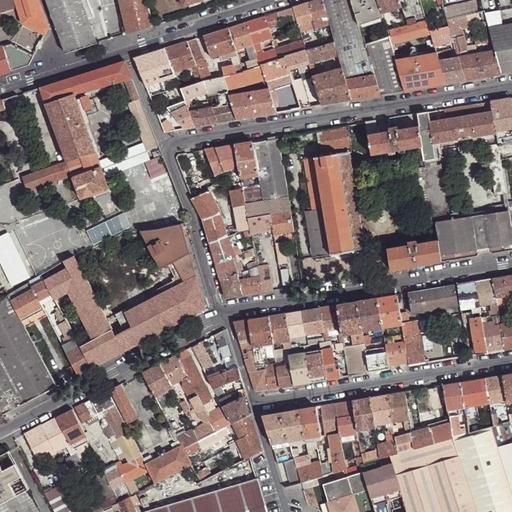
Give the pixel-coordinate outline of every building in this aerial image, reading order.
[(0,0),(0,12),(19,7),(16,0),(0,0)] [(49,27),(39,0),(16,0),(19,7),(23,23),(46,34),(49,27)] [(46,0),(67,54),(98,44),(93,30),(84,6),(82,0),(46,0)] [(119,0),(129,34),(148,28),(146,22),(152,20),(146,0),(119,0)] [(317,0),(299,6),(294,7),(300,28),(328,19),(328,16),(322,0),(317,0)] [(352,0),(322,0),(328,16),(328,19),(331,27),(357,18),(354,8),(352,0)] [(378,0),(352,0),(354,8),(357,18),(359,24),(384,17),(383,14),(378,0)] [(378,0),(383,14),(402,7),(399,0),(378,0)] [(399,0),(402,7),(405,16),(405,17),(411,16),(412,19),(426,15),(421,0),(399,0)] [(468,15),(478,13),(475,0),(444,8),(447,20),(468,15)] [(93,30),(102,27),(106,26),(98,2),(84,6),(93,30)] [(294,7),(266,17),(269,29),(291,21),(294,33),(296,32),(300,31),(300,28),(294,7)] [(468,15),(470,24),(487,20),(484,11),(478,13),(468,15)] [(428,21),(426,15),(412,19),(414,24),(428,21)] [(468,15),(447,20),(449,27),(459,24),(461,27),(470,24),(468,15)] [(405,16),(385,21),(388,31),(408,26),(405,17),(405,16)] [(405,17),(408,26),(409,25),(414,24),(412,19),(411,16),(405,17)] [(266,17),(246,23),(253,44),(272,38),(269,29),(266,17)] [(333,34),(335,44),(339,57),(341,62),(342,69),(345,79),(373,72),(373,70),(372,67),(368,55),(365,44),(359,24),(357,18),(331,27),(332,31),(333,34)] [(433,19),(428,21),(428,25),(430,31),(436,30),(433,19)] [(409,25),(412,39),(418,37),(431,34),(430,31),(428,25),(428,21),(414,24),(409,25)] [(246,23),(229,28),(236,50),(246,47),(253,44),(246,23)] [(489,29),(488,24),(478,26),(483,44),(493,41),(489,29)] [(493,41),(495,51),(502,75),(511,73),(511,24),(489,29),(493,41)] [(388,31),(390,37),(392,44),(412,39),(409,25),(408,26),(388,31)] [(98,44),(107,41),(102,27),(93,30),(98,44)] [(451,36),(449,27),(436,30),(430,31),(431,34),(435,47),(438,46),(453,43),(451,36)] [(229,28),(204,36),(212,57),(221,54),(230,52),(236,50),(229,28)] [(307,35),(302,36),(303,38),(303,41),(304,42),(317,38),(319,37),(333,34),(332,31),(308,38),(307,35)] [(304,42),(306,52),(335,44),(333,34),(319,37),(317,38),(304,42)] [(431,34),(418,37),(423,56),(437,54),(436,50),(435,47),(431,34)] [(463,34),(451,36),(453,43),(454,47),(465,44),(463,34)] [(373,72),(381,95),(406,91),(398,64),(397,61),(397,60),(394,49),(392,44),(390,37),(365,44),(368,55),(372,67),(373,70),(373,72)] [(196,38),(187,41),(196,65),(203,82),(205,82),(212,80),(204,57),(203,58),(196,38)] [(165,48),(172,67),(175,72),(191,67),(196,65),(187,41),(165,48)] [(276,49),(279,60),(286,59),(306,52),(304,42),(303,41),(301,41),(278,49),(276,49)] [(0,74),(29,65),(34,55),(11,44),(0,47),(0,74)] [(251,61),(258,59),(256,53),(253,44),(246,47),(251,61)] [(335,44),(306,52),(310,65),(314,64),(339,57),(335,44)] [(455,54),(458,57),(478,54),(476,46),(466,48),(465,44),(454,47),(455,54)] [(135,58),(142,76),(172,67),(165,48),(135,58)] [(261,67),(262,66),(262,65),(279,60),(276,49),(266,53),(263,52),(263,51),(256,53),(258,59),(261,67)] [(230,52),(232,59),(238,56),(236,50),(230,52)] [(445,51),(437,54),(439,61),(447,60),(445,51)] [(478,54),(485,78),(502,75),(495,51),(478,54)] [(223,61),(232,59),(230,52),(221,54),(223,61)] [(306,52),(286,59),(290,71),(310,65),(306,52)] [(417,57),(426,88),(445,85),(439,61),(437,54),(423,56),(417,57)] [(458,57),(464,82),(485,78),(478,54),(458,57)] [(232,59),(235,66),(241,64),(238,56),(232,59)] [(398,64),(406,91),(426,88),(417,57),(413,57),(401,60),(397,60),(397,61),(398,64)] [(439,61),(445,85),(464,82),(458,57),(447,60),(439,61)] [(251,61),(241,64),(244,71),(261,67),(258,59),(251,61)] [(262,66),(266,78),(267,81),(291,75),(290,71),(286,59),(279,60),(262,65),(262,66)] [(126,61),(40,88),(67,161),(23,177),(28,191),(73,175),(82,199),(109,189),(105,179),(99,161),(76,95),(126,80),(132,78),(126,61)] [(241,64),(235,66),(237,74),(244,72),(244,71),(241,64)] [(203,82),(196,65),(191,67),(198,84),(203,82)] [(215,72),(217,79),(224,77),(237,74),(235,66),(215,72)] [(237,74),(224,77),(228,88),(266,78),(262,66),(261,67),(244,71),(244,72),(237,74)] [(314,77),(322,105),(351,101),(345,79),(342,69),(314,77)] [(345,79),(351,101),(381,95),(373,72),(345,79)] [(267,81),(269,89),(270,91),(294,84),(292,78),(291,75),(267,81)] [(294,84),(302,109),(311,107),(301,75),(292,78),(294,84)] [(208,93),(209,97),(218,95),(221,106),(233,104),(230,96),(228,88),(224,77),(217,79),(212,80),(205,82),(208,93)] [(126,80),(134,101),(141,99),(132,78),(126,80)] [(198,84),(182,89),(186,100),(205,94),(208,93),(205,82),(203,82),(198,84)] [(233,104),(238,120),(258,116),(277,113),(270,91),(269,89),(230,96),(233,104)] [(147,151),(160,146),(141,99),(134,101),(128,103),(147,151)] [(511,136),(511,104),(511,99),(491,102),(492,108),(493,112),(496,134),(497,139),(497,140),(511,136)] [(492,108),(491,102),(469,106),(445,110),(446,116),(492,108)] [(213,108),(218,123),(238,120),(233,104),(221,106),(216,107),(213,108)] [(180,110),(187,129),(197,127),(191,112),(188,107),(180,110)] [(191,112),(197,127),(218,123),(213,108),(209,108),(199,110),(191,112)] [(160,114),(163,130),(174,129),(172,112),(160,114)] [(493,112),(430,122),(434,145),(441,144),(496,134),(493,112)] [(421,138),(422,148),(426,168),(436,223),(451,221),(451,220),(441,165),(437,166),(434,150),(441,149),(441,144),(434,145),(430,122),(428,113),(418,114),(421,138)] [(366,123),(368,135),(390,132),(390,128),(399,127),(400,130),(419,127),(417,114),(389,119),(389,120),(388,120),(389,125),(377,127),(376,121),(366,123)] [(330,152),(332,152),(331,150),(351,147),(347,126),(317,131),(321,154),(323,154),(323,157),(330,155),(330,152)] [(368,135),(372,156),(422,148),(421,138),(419,127),(400,130),(399,127),(390,128),(390,132),(368,135)] [(313,141),(311,133),(301,135),(302,143),(313,141)] [(441,144),(441,149),(463,145),(465,146),(467,146),(468,144),(489,141),(495,139),(497,139),(496,134),(441,144)] [(264,201),(288,197),(278,137),(252,142),(259,176),(260,186),(264,201)] [(259,176),(252,142),(235,145),(239,167),(242,179),(259,176)] [(99,161),(105,179),(148,162),(142,144),(99,161)] [(239,167),(235,145),(216,148),(225,172),(239,167)] [(507,195),(501,160),(499,151),(498,146),(487,147),(495,197),(507,195)] [(225,172),(216,148),(205,150),(216,175),(225,172)] [(366,250),(366,249),(366,248),(367,247),(367,245),(365,246),(364,236),(366,236),(365,234),(364,235),(362,225),(364,225),(363,223),(361,224),(360,214),(362,215),(361,212),(360,212),(358,203),(360,203),(359,201),(358,202),(356,192),(358,192),(358,190),(356,190),(355,182),(356,181),(356,179),(354,180),(353,171),(354,170),(354,168),(352,168),(350,154),(352,154),(351,152),(349,152),(349,150),(347,150),(348,152),(338,154),(337,151),(336,152),(336,154),(332,155),(332,152),(330,152),(330,155),(323,157),(323,154),(321,154),(321,157),(317,157),(317,155),(315,156),(315,158),(314,158),(314,160),(316,159),(318,174),(316,174),(317,176),(319,176),(320,185),(318,186),(318,188),(320,187),(322,196),(320,196),(320,199),(322,198),(324,207),(322,208),(322,210),(324,209),(326,218),(324,218),(324,221),(326,220),(327,229),(326,229),(326,231),(328,231),(329,240),(328,241),(328,242),(330,242),(331,251),(329,251),(330,253),(332,253),(332,254),(332,257),(335,256),(334,254),(352,251),(353,253),(355,253),(355,251),(364,249),(364,251),(366,250)] [(148,162),(147,163),(153,178),(165,173),(159,158),(148,162)] [(321,257),(332,254),(332,253),(330,253),(329,251),(331,251),(330,242),(328,242),(328,241),(329,240),(328,231),(326,231),(326,229),(327,229),(326,220),(324,221),(324,218),(326,218),(324,209),(322,210),(322,208),(324,207),(322,198),(320,199),(320,196),(322,196),(320,187),(318,188),(318,186),(320,185),(319,176),(317,176),(316,174),(318,174),(316,159),(314,160),(314,158),(306,159),(306,158),(304,158),(304,160),(303,160),(303,162),(304,162),(307,176),(305,176),(306,178),(307,178),(313,210),(321,257)] [(436,223),(426,168),(412,171),(421,226),(436,223)] [(243,189),(260,186),(259,176),(242,179),(243,185),(243,189)] [(249,218),(246,204),(243,189),(236,190),(232,191),(241,232),(251,230),(249,218)] [(193,199),(203,219),(221,213),(215,201),(214,199),(210,191),(193,199)] [(498,212),(504,211),(504,209),(506,209),(509,208),(507,195),(495,197),(498,212)] [(271,214),(290,211),(288,197),(264,201),(266,215),(271,214)] [(249,218),(266,215),(264,201),(246,204),(249,218)] [(313,258),(321,257),(313,210),(305,212),(313,258)] [(492,253),(511,249),(511,227),(510,212),(509,210),(504,211),(498,212),(485,214),(492,253)] [(274,235),(294,231),(290,211),(271,214),(273,230),(274,235)] [(210,243),(229,235),(225,223),(224,221),(221,213),(203,219),(210,243)] [(252,234),(273,230),(271,214),(266,215),(249,218),(251,230),(252,234)] [(478,255),(492,253),(485,214),(473,216),(478,255)] [(442,261),(478,255),(473,216),(459,218),(452,220),(451,220),(451,221),(436,223),(438,236),(438,240),(442,261)] [(182,224),(156,227),(174,262),(179,271),(193,265),(182,224)] [(156,227),(141,229),(161,269),(174,262),(156,227)] [(9,234),(0,238),(0,257),(13,285),(29,278),(9,234)] [(234,248),(229,235),(210,243),(216,264),(233,256),(236,256),(235,252),(234,248)] [(408,245),(388,249),(391,270),(442,261),(438,240),(426,242),(417,244),(416,241),(408,242),(408,245)] [(259,241),(254,242),(255,251),(256,255),(262,254),(259,241)] [(279,264),(285,263),(283,246),(281,246),(280,243),(276,244),(279,264)] [(75,256),(65,261),(68,268),(70,271),(75,281),(99,327),(110,321),(80,266),(76,257),(75,256)] [(216,264),(221,281),(238,274),(235,263),(233,256),(216,264)] [(65,261),(51,269),(54,275),(68,268),(65,261)] [(283,288),(292,287),(287,262),(285,263),(279,264),(283,288)] [(193,265),(179,271),(181,274),(185,282),(192,295),(201,311),(206,308),(193,265)] [(238,274),(239,276),(256,271),(255,267),(241,272),(238,274)] [(54,275),(45,280),(52,293),(75,281),(70,271),(68,268),(54,275)] [(226,298),(242,295),(240,284),(239,284),(238,282),(239,282),(239,280),(240,280),(239,276),(238,274),(221,281),(226,298)] [(511,274),(493,278),(496,298),(511,294),(511,274)] [(263,291),(272,290),(269,275),(260,276),(263,291)] [(245,295),(263,291),(260,276),(240,280),(239,280),(239,282),(238,282),(239,284),(240,284),(242,295),(245,295)] [(493,278),(475,281),(479,306),(490,304),(497,303),(496,298),(493,278)] [(33,287),(35,290),(40,300),(52,293),(45,280),(33,287)] [(475,281),(458,284),(461,309),(471,307),(479,306),(475,281)] [(16,291),(8,295),(13,303),(35,290),(33,287),(31,282),(16,291)] [(150,300),(148,301),(155,314),(165,310),(173,326),(187,319),(179,302),(192,295),(185,282),(182,283),(167,291),(150,300)] [(146,292),(150,300),(167,291),(163,283),(146,292)] [(455,285),(408,293),(412,314),(458,306),(455,285)] [(22,310),(24,314),(39,306),(36,302),(40,300),(35,290),(13,303),(18,312),(22,310)] [(377,298),(382,328),(402,325),(400,313),(397,294),(377,298)] [(0,407),(4,415),(57,387),(33,342),(30,337),(22,321),(20,317),(18,312),(13,303),(8,295),(0,299),(0,407)] [(187,319),(201,311),(192,295),(179,302),(187,319)] [(377,298),(357,301),(363,331),(382,328),(377,298)] [(132,304),(134,308),(142,304),(140,300),(132,304)] [(148,301),(142,304),(149,318),(155,315),(155,314),(148,301)] [(357,301),(338,304),(342,333),(342,334),(363,331),(357,301)] [(497,303),(490,304),(492,313),(499,313),(497,303)] [(20,317),(22,321),(44,309),(42,304),(39,306),(24,314),(20,317)] [(67,320),(58,304),(54,306),(57,311),(56,312),(61,323),(67,320)] [(142,304),(134,308),(142,322),(149,318),(142,304)] [(338,304),(320,307),(324,332),(325,336),(330,336),(338,334),(342,333),(338,304)] [(471,307),(472,311),(473,317),(481,316),(481,314),(479,306),(471,307)] [(320,307),(303,311),(307,335),(324,332),(320,307)] [(134,308),(110,321),(111,324),(114,330),(120,327),(122,332),(135,326),(142,322),(134,308)] [(155,314),(155,315),(163,331),(173,326),(165,310),(155,314)] [(303,311),(286,313),(290,338),(307,335),(303,311)] [(472,311),(462,312),(462,315),(463,319),(471,318),(473,317),(472,311)] [(408,362),(409,365),(424,363),(424,360),(416,321),(409,322),(407,312),(400,313),(402,325),(408,362)] [(286,313),(269,316),(273,343),(283,342),(290,340),(290,338),(286,313)] [(155,315),(149,318),(157,334),(163,331),(155,315)] [(499,315),(481,317),(487,352),(505,350),(501,324),(499,317),(499,315)] [(510,315),(499,317),(501,324),(511,322),(510,315)] [(252,337),(254,346),(266,344),(273,343),(269,316),(249,320),(252,337)] [(473,317),(471,318),(477,354),(487,352),(481,317),(481,316),(473,317)] [(135,326),(143,342),(157,334),(149,318),(142,322),(135,326)] [(67,344),(77,339),(67,320),(61,323),(59,324),(66,337),(64,338),(67,344)] [(236,331),(239,340),(252,337),(249,320),(234,322),(236,331)] [(501,324),(505,350),(511,348),(511,321),(511,322),(501,324)] [(101,329),(103,334),(115,356),(131,348),(122,332),(117,335),(114,330),(111,324),(101,329)] [(384,341),(385,348),(388,365),(395,364),(403,363),(408,362),(402,325),(382,328),(384,341)] [(122,332),(131,348),(143,342),(135,326),(122,332)] [(120,327),(114,330),(117,335),(122,332),(120,327)] [(101,329),(78,341),(81,346),(93,340),(103,334),(101,329)] [(215,335),(229,371),(239,368),(227,329),(215,335)] [(363,334),(364,343),(365,345),(369,344),(371,344),(369,333),(363,334)] [(93,340),(105,361),(115,356),(103,334),(93,340)] [(239,340),(241,348),(248,347),(254,346),(252,337),(239,340)] [(81,346),(93,368),(105,361),(93,340),(81,346)] [(290,340),(283,342),(284,349),(288,348),(291,348),(291,343),(290,340)] [(65,348),(68,353),(81,346),(78,341),(65,348)] [(320,343),(321,350),(332,348),(331,343),(331,341),(326,342),(320,343)] [(283,342),(273,343),(274,347),(274,350),(283,349),(284,349),(283,342)] [(340,343),(336,343),(338,356),(346,355),(345,347),(344,342),(340,343)] [(345,347),(346,355),(349,376),(369,372),(366,351),(365,348),(365,345),(364,343),(358,344),(353,345),(345,347)] [(266,344),(254,346),(254,350),(257,366),(266,364),(268,364),(266,350),(266,344)] [(68,353),(79,375),(93,368),(81,346),(68,353)] [(332,348),(321,350),(326,380),(337,378),(335,369),(332,348)] [(382,348),(366,351),(369,372),(389,369),(388,365),(385,348),(382,348)] [(469,348),(465,349),(462,349),(464,357),(470,355),(469,351),(469,348)] [(213,401),(187,350),(177,355),(189,377),(203,405),(213,401)] [(250,357),(245,359),(249,372),(258,370),(257,366),(254,350),(249,351),(249,353),(250,357)] [(321,350),(305,353),(310,382),(326,380),(321,350)] [(305,353),(289,355),(290,359),(291,365),(294,385),(310,382),(305,353)] [(189,377),(177,355),(160,364),(171,386),(184,380),(189,377)] [(277,367),(276,363),(266,366),(265,370),(268,389),(280,387),(277,367)] [(172,388),(171,386),(160,364),(143,372),(156,397),(172,388)] [(258,370),(261,390),(268,389),(265,370),(266,366),(266,364),(257,366),(258,370)] [(294,385),(291,365),(277,367),(280,387),(294,385)] [(210,379),(214,389),(219,387),(235,381),(242,378),(239,368),(229,371),(210,379)] [(258,370),(249,372),(255,391),(261,390),(258,370)] [(511,374),(503,376),(507,401),(508,403),(511,402),(511,374)] [(507,401),(503,376),(485,378),(490,403),(507,401)] [(197,412),(204,408),(203,405),(189,377),(184,380),(184,387),(197,412)] [(238,391),(245,389),(242,378),(235,381),(238,391)] [(490,403),(485,378),(461,383),(465,407),(469,406),(483,404),(490,403)] [(219,387),(223,396),(238,391),(235,381),(219,387)] [(465,407),(461,383),(444,385),(448,410),(465,407)] [(143,428),(121,384),(112,389),(133,432),(143,428)] [(214,389),(219,398),(223,396),(219,387),(214,389)] [(244,396),(245,397),(247,395),(245,389),(238,391),(223,396),(219,398),(224,407),(244,396)] [(104,412),(116,405),(109,391),(92,399),(99,414),(104,412)] [(409,420),(405,392),(388,395),(393,422),(405,420),(409,420)] [(176,395),(183,409),(188,406),(181,393),(176,395)] [(393,422),(388,395),(371,397),(375,425),(388,423),(393,422)] [(232,423),(250,414),(245,397),(244,396),(224,407),(232,423)] [(375,425),(371,397),(353,401),(358,430),(372,428),(375,427),(375,425)] [(87,420),(99,414),(92,399),(75,408),(83,422),(85,421),(87,420)] [(164,399),(159,402),(162,408),(168,406),(164,399)] [(358,430),(353,401),(336,404),(340,433),(354,431),(358,430)] [(340,433),(336,404),(321,406),(325,435),(330,435),(340,433)] [(110,425),(123,419),(116,405),(104,412),(105,415),(109,422),(110,425)] [(226,427),(232,423),(224,407),(208,415),(211,421),(217,432),(226,427)] [(322,436),(316,407),(298,410),(305,439),(316,437),(322,436)] [(207,423),(211,421),(208,415),(204,408),(197,412),(200,419),(204,417),(207,423)] [(87,436),(73,409),(58,417),(72,444),(87,436)] [(280,413),(289,441),(305,439),(298,410),(280,413)] [(263,416),(271,444),(289,441),(280,413),(263,416)] [(471,430),(496,423),(492,413),(467,419),(468,424),(471,430)] [(101,419),(99,414),(87,420),(90,424),(101,419)] [(251,457),(262,451),(250,414),(232,423),(239,437),(236,438),(245,460),(251,457)] [(453,438),(456,434),(462,433),(457,415),(449,416),(450,422),(453,438)] [(58,417),(43,425),(57,452),(63,448),(67,458),(66,459),(72,471),(78,475),(80,475),(86,472),(76,454),(75,451),(74,448),(72,444),(58,417)] [(116,437),(129,431),(123,419),(110,425),(116,437)] [(511,511),(511,420),(497,425),(496,423),(471,430),(468,431),(462,433),(456,434),(479,511),(511,511)] [(193,430),(199,441),(217,432),(211,421),(207,423),(193,430)] [(433,443),(453,438),(450,422),(442,425),(431,428),(433,443)] [(57,452),(43,425),(24,435),(38,461),(57,452)] [(110,441),(116,437),(110,425),(104,429),(110,441)] [(230,434),(226,427),(217,432),(199,441),(191,445),(194,452),(202,448),(203,450),(225,439),(224,437),(230,434)] [(387,443),(396,440),(395,438),(394,433),(393,427),(388,428),(390,435),(386,436),(387,443)] [(415,448),(433,443),(431,428),(430,427),(412,432),(412,434),(415,448)] [(123,450),(135,443),(129,431),(116,437),(123,450)] [(343,470),(347,469),(342,445),(340,433),(330,435),(334,466),(335,472),(343,470)] [(406,511),(479,511),(456,434),(453,438),(433,443),(415,448),(398,453),(390,456),(392,464),(400,489),(401,494),(403,499),(406,511)] [(398,453),(415,448),(412,434),(409,434),(395,438),(396,440),(398,453)] [(89,440),(87,436),(72,444),(74,448),(89,440)] [(116,453),(123,450),(116,437),(110,441),(116,453)] [(316,437),(305,439),(308,450),(319,448),(318,445),(316,437)] [(380,458),(390,456),(398,453),(396,440),(387,443),(378,445),(380,455),(380,458)] [(174,450),(181,447),(179,441),(172,445),(174,450)] [(132,461),(141,456),(135,443),(123,450),(126,456),(128,460),(131,460),(132,461)] [(183,449),(186,456),(194,452),(191,445),(183,449)] [(155,483),(191,465),(186,456),(183,449),(181,447),(174,450),(166,454),(160,457),(153,461),(146,465),(148,470),(152,478),(155,483)] [(292,450),(292,452),(294,459),(300,457),(298,449),(292,450)] [(0,504),(30,489),(10,451),(0,455),(0,504)] [(275,457),(277,464),(284,462),(289,460),(287,454),(275,457)] [(309,455),(300,457),(294,459),(297,468),(310,464),(309,455)] [(356,466),(361,464),(364,463),(363,459),(362,455),(354,457),(356,466)] [(364,463),(380,458),(380,455),(363,459),(364,463)] [(136,476),(148,470),(146,465),(143,460),(141,456),(132,461),(131,460),(128,460),(129,463),(136,476)] [(143,460),(146,465),(153,461),(150,456),(143,460)] [(284,462),(291,485),(302,482),(297,468),(294,459),(289,460),(284,462)] [(322,461),(310,464),(314,479),(324,476),(324,475),(322,466),(322,461)] [(125,483),(136,476),(129,463),(123,466),(118,469),(125,483)] [(106,475),(118,469),(116,464),(104,470),(105,472),(106,475)] [(297,468),(302,482),(314,479),(310,464),(297,468)] [(324,475),(335,472),(334,466),(329,467),(329,464),(328,465),(325,465),(322,466),(324,475)] [(372,498),(400,489),(392,464),(364,472),(372,498)] [(113,489),(125,483),(118,469),(106,475),(113,489)] [(200,483),(207,479),(203,470),(195,474),(200,483)] [(116,494),(113,489),(106,475),(105,472),(96,477),(106,498),(116,494)] [(364,472),(325,484),(330,502),(332,510),(333,511),(376,511),(373,502),(372,498),(364,472)] [(154,484),(155,483),(152,478),(140,484),(140,485),(143,490),(154,484)] [(268,511),(258,478),(143,511),(268,511)] [(54,511),(85,511),(82,504),(70,480),(45,493),(54,511)] [(136,493),(143,490),(140,485),(129,491),(131,496),(136,493)] [(376,502),(401,494),(400,489),(372,498),(373,502),(376,502)] [(129,496),(131,496),(129,491),(118,498),(120,503),(129,498),(129,496)] [(138,498),(136,493),(131,496),(129,496),(129,498),(131,501),(138,498)] [(120,503),(118,498),(116,494),(106,498),(100,501),(105,510),(112,507),(118,503),(120,503)] [(135,511),(131,501),(129,498),(120,503),(123,511),(135,511)] [(98,511),(94,503),(92,499),(82,504),(85,511),(98,511)] [(406,511),(403,499),(390,503),(392,511),(406,511)] [(101,511),(105,510),(100,501),(94,503),(98,511),(101,511)] [(326,511),(332,510),(330,502),(322,504),(324,511),(326,511)] [(122,511),(118,503),(112,507),(112,508),(114,511),(122,511)]
